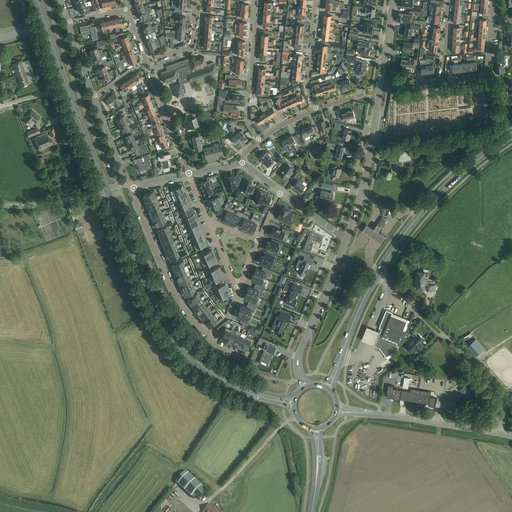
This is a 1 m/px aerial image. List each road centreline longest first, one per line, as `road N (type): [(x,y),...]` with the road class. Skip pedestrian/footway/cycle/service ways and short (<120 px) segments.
road 1 (primary): [(327,388),(389,255),(446,186),(511,136)]
road 2 (primary): [(294,403),(234,386),(178,341),(107,191)]
road 3 (primary): [(107,191),(37,0)]
road 4 (track): [(92,511),(141,444),(217,492)]
road 5 (residential): [(206,334),(176,299),(130,188)]
road 6 (tertiary): [(500,434),(336,410)]
road 7 (tertiary): [(303,388),(299,352),(346,238)]
road 8 (residential): [(258,140),(245,115),(255,0)]
road 9 (tertiary): [(346,238),(376,112)]
road 10 (unclassified): [(500,434),(496,391),(442,331)]
road 11 (residential): [(188,175),(145,61)]
